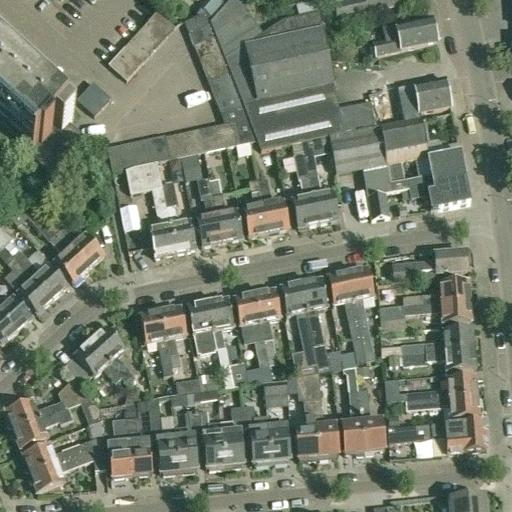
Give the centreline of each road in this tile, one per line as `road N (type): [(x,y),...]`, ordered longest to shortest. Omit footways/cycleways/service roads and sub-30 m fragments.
road 1 (residential): [(503,225),(102,301),(0,387)]
road 2 (residential): [(130,511),(511,471)]
road 3 (residential): [(503,225),(466,0)]
